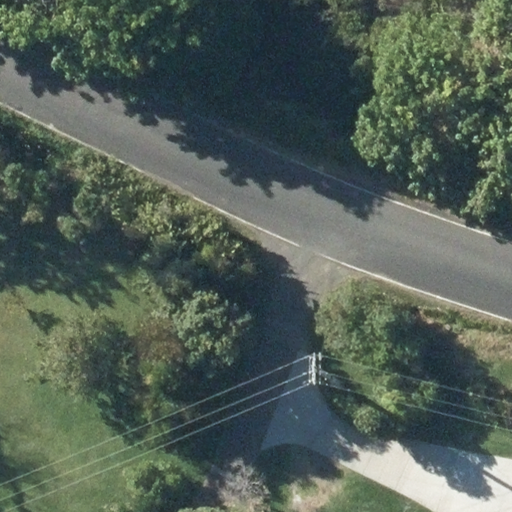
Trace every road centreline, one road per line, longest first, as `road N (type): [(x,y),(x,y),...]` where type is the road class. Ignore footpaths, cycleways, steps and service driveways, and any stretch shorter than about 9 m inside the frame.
road 1 (tertiary): [(0,70),(511,283)]
road 2 (track): [(304,197),(206,511)]
